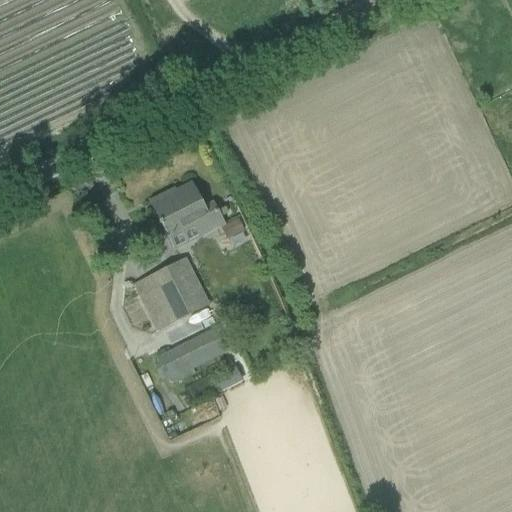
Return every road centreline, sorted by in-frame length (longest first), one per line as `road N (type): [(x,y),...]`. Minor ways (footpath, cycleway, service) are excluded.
road 1 (track): [(216,84),(340,341),(361,346),(392,338),(511,287)]
road 2 (unclassified): [(0,191),(386,0)]
